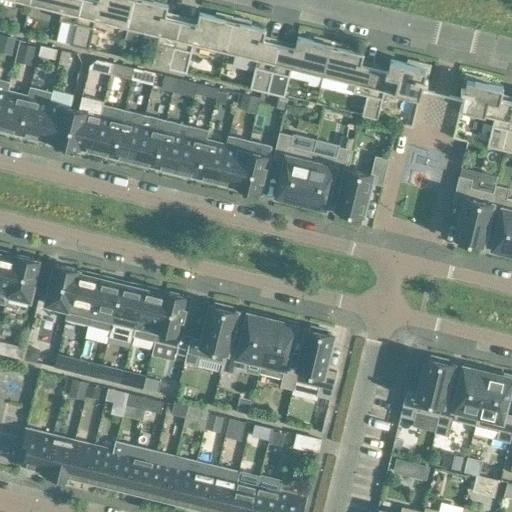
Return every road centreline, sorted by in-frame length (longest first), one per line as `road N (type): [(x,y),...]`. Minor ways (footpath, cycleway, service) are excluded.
road 1 (residential): [(397,258),(0,161)]
road 2 (residential): [(0,216),(385,310)]
road 3 (residential): [(301,0),(511,51)]
road 4 (residential): [(335,511),(385,310)]
road 5 (residential): [(385,310),(511,341)]
